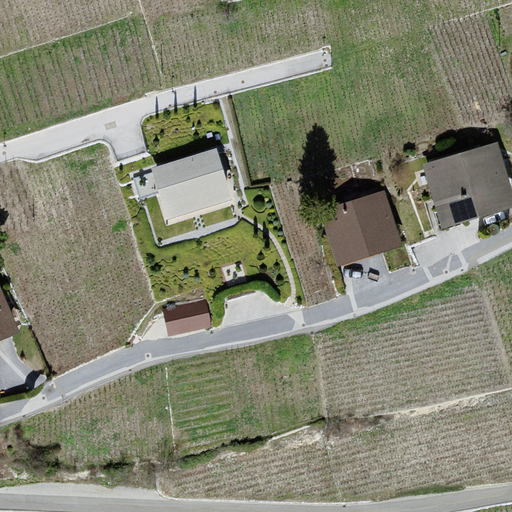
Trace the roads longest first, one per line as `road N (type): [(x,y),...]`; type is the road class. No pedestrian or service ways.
road 1 (residential): [(511,234),(429,281),(341,313),(209,340),(0,406)]
road 2 (unclassified): [(0,506),(411,511),(511,496)]
road 3 (residential): [(0,159),(326,66)]
